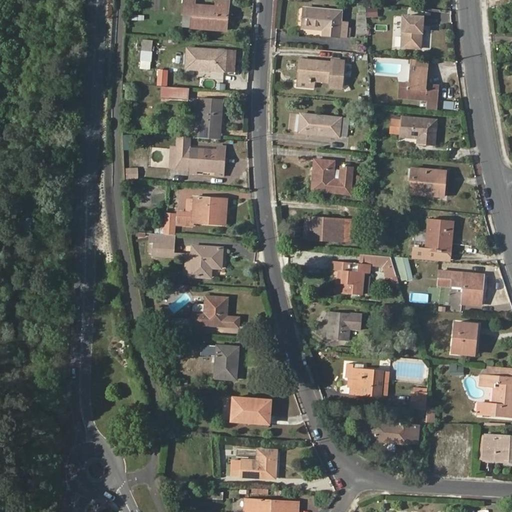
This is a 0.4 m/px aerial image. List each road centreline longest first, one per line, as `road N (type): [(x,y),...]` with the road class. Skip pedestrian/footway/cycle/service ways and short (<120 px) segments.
road 1 (residential): [(267,0),(260,131),(273,269),(302,379),(324,435),(354,478)]
road 2 (secondary): [(80,382),(98,0)]
road 3 (residential): [(470,0),(498,182)]
road 4 (residential): [(354,478),(511,493)]
